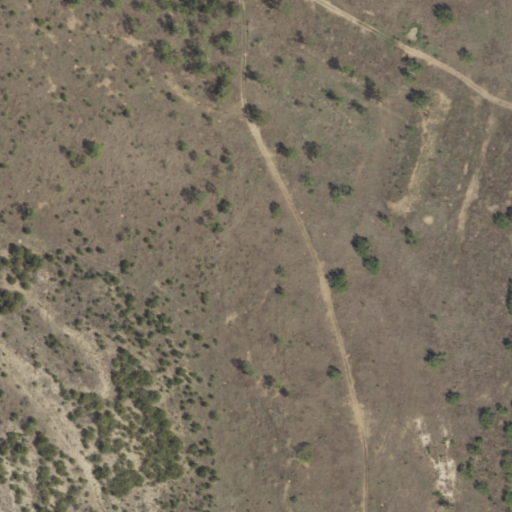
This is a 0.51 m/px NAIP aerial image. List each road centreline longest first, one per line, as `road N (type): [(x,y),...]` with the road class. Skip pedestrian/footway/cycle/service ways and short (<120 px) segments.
road 1 (residential): [(346,511),(345,414),(276,118),(266,0)]
road 2 (residential): [(511,75),(352,0)]
